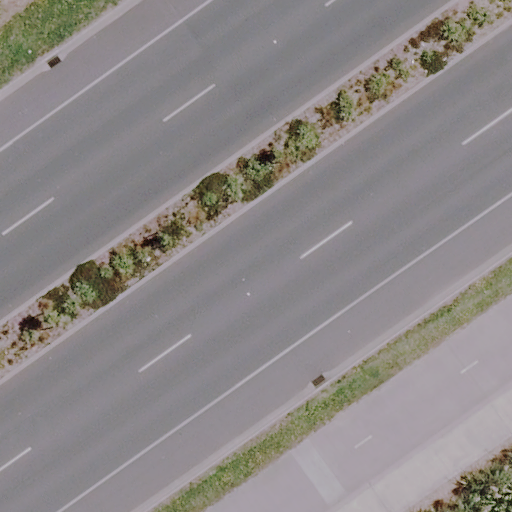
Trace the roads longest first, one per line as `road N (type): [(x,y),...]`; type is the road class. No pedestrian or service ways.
road 1 (secondary): [(511,134),(0,492)]
road 2 (secondary): [(0,152),(218,0)]
